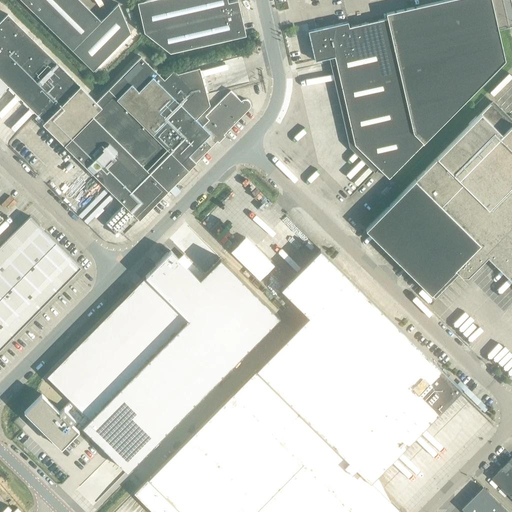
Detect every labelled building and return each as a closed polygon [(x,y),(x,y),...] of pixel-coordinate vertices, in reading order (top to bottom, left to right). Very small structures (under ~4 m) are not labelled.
[(101,21),(79,0),(21,0),(93,71),(130,33),(118,4),(101,21)] [(237,0),(228,2),(227,0),(146,0),(138,2),(144,32),(170,52),(246,35),(237,0)] [(505,61),(491,0),(445,0),(386,13),(387,18),(349,27),(348,22),(308,31),(315,61),(335,57),(354,144),(389,178),(423,143),(505,61)] [(0,89),(5,84),(43,122),(42,124),(120,201),(108,215),(117,225),(121,221),(126,225),(129,221),(134,226),(217,141),(219,143),(225,136),(224,135),(248,109),(251,105),(250,103),(247,100),(243,100),(241,101),(230,91),(205,117),(209,120),(202,127),(194,118),(210,102),(189,64),(178,75),(176,72),(166,81),(142,58),(97,104),(8,15),(0,22),(0,89)] [(502,110),(506,113),(511,107),(511,102),(511,101),(502,110)] [(432,291),(458,267),(458,273),(461,276),(468,277),(487,257),(511,281),(511,121),(492,102),(367,229),(432,291)] [(0,349),(81,268),(30,217),(0,247),(0,349)] [(137,261),(142,265),(152,255),(147,250),(137,261)] [(371,481),(462,389),(321,251),(284,288),(313,316),(268,358),(149,478),(134,493),(153,511),(395,511),(399,509),(371,481)] [(127,471),(233,362),(146,276),(47,376),(71,400),(64,408),(59,413),(41,395),(25,411),(61,447),(78,430),(74,427),(86,415),(89,418),(81,426),(127,471)] [(511,457),(502,467),(511,477),(511,457)] [(505,493),(511,486),(511,477),(502,467),(491,478),(505,493)] [(464,511),(507,511),(482,487),(461,509),(464,511)]
